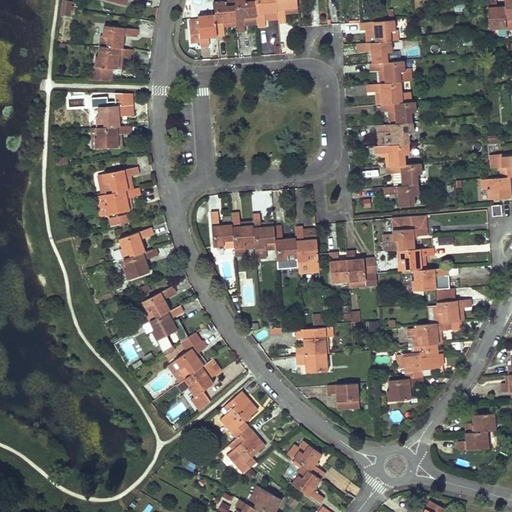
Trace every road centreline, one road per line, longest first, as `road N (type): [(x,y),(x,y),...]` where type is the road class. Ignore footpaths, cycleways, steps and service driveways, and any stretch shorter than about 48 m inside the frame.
road 1 (residential): [(171,199),(221,318),(259,366),(322,429),(395,466)]
road 2 (residential): [(200,71),(309,67),(326,78),(331,154),(320,171),(207,176)]
road 3 (residential): [(395,466),(466,378),(511,294)]
road 4 (residential): [(160,73),(158,133),(171,199)]
road 5 (residential): [(395,466),(511,500)]
